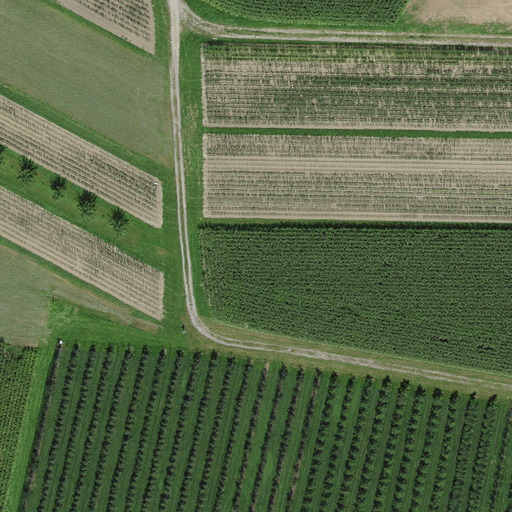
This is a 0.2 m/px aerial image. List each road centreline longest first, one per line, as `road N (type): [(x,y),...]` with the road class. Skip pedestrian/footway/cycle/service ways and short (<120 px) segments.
road 1 (track): [(511,387),(236,342),(204,327),(192,295),(177,2)]
road 2 (track): [(511,42),(220,31),(194,21),(176,0)]
